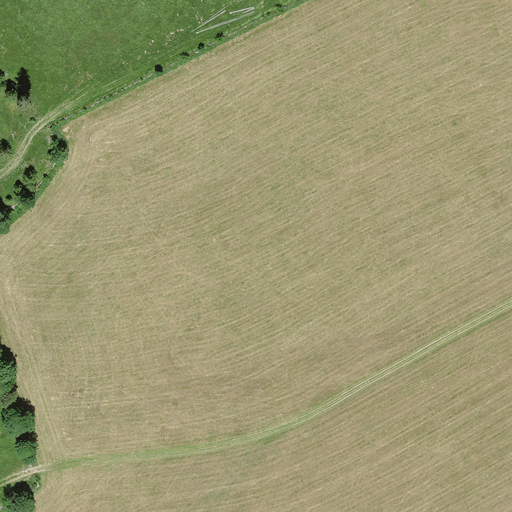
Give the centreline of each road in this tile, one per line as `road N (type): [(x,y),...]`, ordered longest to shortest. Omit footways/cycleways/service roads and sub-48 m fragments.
road 1 (track): [(511,302),(299,421),(180,452),(46,467),(0,484)]
road 2 (track): [(0,174),(47,117),(249,0)]
